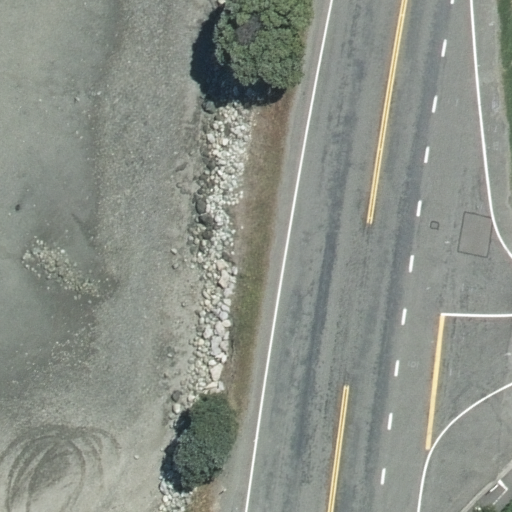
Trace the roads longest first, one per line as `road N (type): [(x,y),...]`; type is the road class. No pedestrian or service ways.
road 1 (trunk): [(360,305),(405,0)]
road 2 (trunk): [(332,511),(360,305)]
road 3 (residential): [(511,313),(360,305)]
